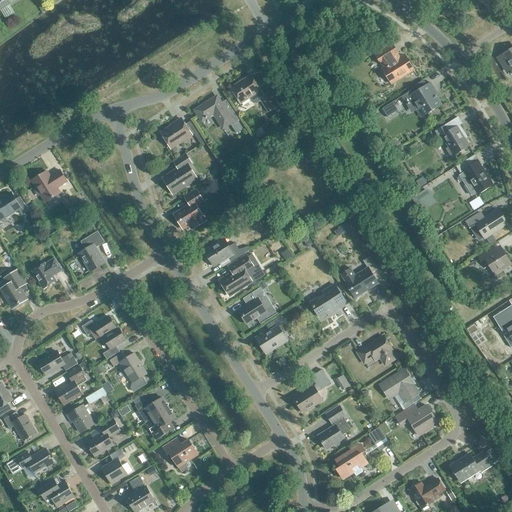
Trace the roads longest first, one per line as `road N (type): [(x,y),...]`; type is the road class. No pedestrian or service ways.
road 1 (unclassified): [(301,505),(345,507),(398,475),(452,437),(453,406),(406,331),(392,322),(376,322),(249,392)]
road 2 (unclassified): [(228,472),(116,284)]
road 3 (unclassified): [(105,511),(15,356)]
road 4 (unclassified): [(114,109),(186,83),(268,30)]
road 5 (unclassified): [(249,392),(163,255)]
road 6 (unclassified): [(163,255),(139,206),(114,109)]
road 7 (unclassified): [(0,177),(114,109)]
road 8 (unclassified): [(15,356),(36,318),(116,284)]
